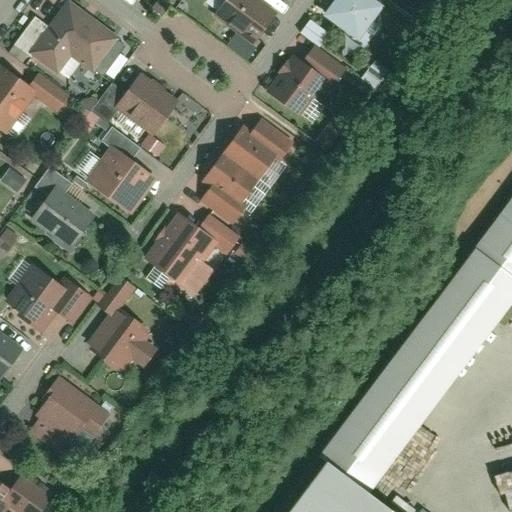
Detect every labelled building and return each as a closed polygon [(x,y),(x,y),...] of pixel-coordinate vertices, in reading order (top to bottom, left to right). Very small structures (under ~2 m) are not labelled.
[(36,60),(52,72),(60,61),(69,68),(80,53),(92,61),(119,24),(86,0),(56,0),(47,13),(33,3),(17,25),(19,36),(36,48),(30,56),(36,60)] [(213,0),(209,6),(250,35),(274,0),(213,0)] [(376,0),(319,0),(355,27),(376,0)] [(328,20),(309,7),(299,21),(319,34),(328,20)] [(278,60),(262,80),(307,115),(325,92),(316,86),(320,80),(327,86),(348,59),(314,33),(308,40),(299,33),(289,47),(285,43),(274,57),(278,60)] [(98,105),(89,99),(52,72),(36,60),(28,70),(0,50),(0,120),(5,123),(6,121),(15,128),(30,107),(21,100),(32,86),(54,103),(56,99),(87,121),(98,105)] [(386,65),(370,52),(358,67),(375,80),(386,65)] [(152,123),(179,87),(137,57),(123,77),(111,69),(89,99),(98,105),(107,111),(117,97),(152,123)] [(241,110),(198,165),(208,173),(198,187),(228,211),(241,196),(248,202),(269,176),(256,166),(274,143),(280,147),(293,131),(259,105),(250,116),(241,110)] [(80,174),(125,207),(156,164),(132,146),(140,135),(111,113),(100,127),(109,134),(99,149),(90,142),(78,159),(87,165),(80,174)] [(68,239),(97,203),(65,178),(71,171),(49,154),(33,175),(43,182),(25,206),(68,239)] [(238,222),(206,199),(197,211),(178,197),(141,248),(151,255),(141,268),(159,281),(168,268),(192,285),(213,256),(203,248),(205,245),(216,252),(238,222)] [(511,197),(319,453),(370,491),(511,302),(511,197)] [(265,223),(256,235),(261,239),(264,241),(272,229),(265,223)] [(256,235),(243,225),(232,240),(250,254),(261,239),(256,235)] [(31,252),(2,287),(17,300),(14,304),(38,323),(55,303),(68,314),(91,285),(64,263),(56,272),(31,252)] [(107,302),(83,332),(89,336),(87,339),(113,359),(115,356),(120,360),(131,346),(141,354),(156,335),(146,327),(150,322),(118,298),(135,276),(121,265),(98,295),(107,302)] [(0,365),(23,336),(0,317),(0,365)] [(107,401),(57,363),(39,387),(41,388),(29,404),(35,408),(26,419),(59,443),(71,427),(82,435),(107,401)] [(0,470),(0,511),(18,511),(20,511),(4,499),(8,495),(29,510),(34,503),(45,511),(54,511),(65,499),(47,486),(49,484),(18,460),(6,475),(0,470)] [(384,511),(328,471),(298,511),(384,511)]
